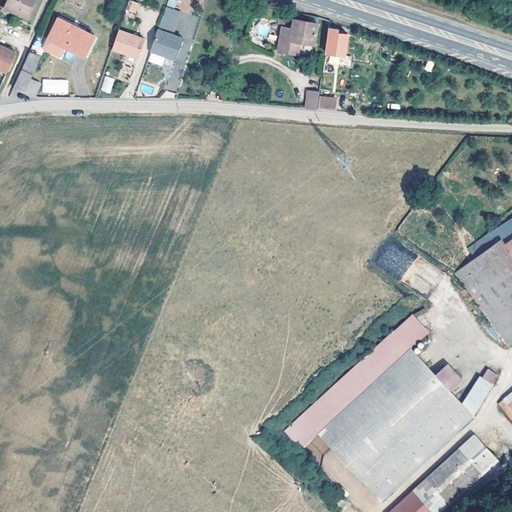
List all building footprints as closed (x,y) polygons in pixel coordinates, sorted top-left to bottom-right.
[(11,0),(10,2),(23,7),(21,11),(32,16),(38,0),(11,0)] [(131,0),(129,0),(125,10),(136,14),(140,4),(131,0)] [(9,6),(21,11),(23,7),(10,2),(9,6)] [(99,34),(62,13),(51,32),(89,53),(99,34)] [(295,18),(293,27),(283,26),(278,50),(299,53),(301,41),(315,43),(319,23),(295,18)] [(345,28),(333,26),(330,52),(347,55),(350,32),(344,32),(345,28)] [(170,51),(169,55),(180,59),(188,36),(162,27),(155,46),(170,51)] [(149,38),(121,28),(114,48),(142,57),(149,38)] [(18,51),(0,41),(0,66),(3,68),(9,71),(18,51)] [(155,46),(154,50),(169,55),(170,51),(155,46)] [(33,48),(17,84),(37,93),(43,80),(33,76),(44,54),(33,48)] [(425,70),(431,72),(434,62),(428,60),(425,70)] [(109,94),(115,79),(106,75),(100,90),(109,94)] [(323,98),(325,80),(314,79),(312,97),(323,98)] [(340,89),(326,87),(325,98),(339,99),(340,89)] [(509,348),(511,345),(511,248),(510,246),(500,252),(495,247),(453,274),(509,348)] [(475,422),(414,357),(323,442),(385,507),(475,422)] [(511,394),(499,406),(511,421),(511,394)] [(447,511),(483,478),(462,457),(426,490),(446,511),(447,511)]
